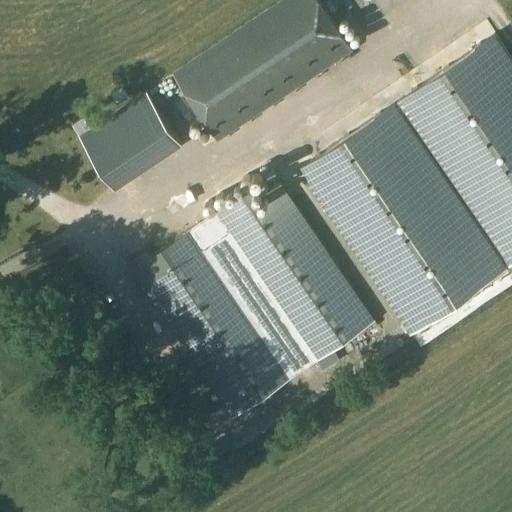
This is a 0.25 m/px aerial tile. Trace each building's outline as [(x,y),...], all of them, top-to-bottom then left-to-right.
[(279,0),(172,72),(219,138),(353,49),(319,0),(279,0)] [(511,260),(511,57),(494,32),(296,167),(408,331),(511,260)] [(79,133),(116,187),(182,143),(147,90),(79,133)] [(154,252),(131,268),(142,285),(231,416),(295,374),(313,361),(376,318),(286,188),(262,203),(251,186),(154,252)] [(84,511),(107,511),(102,501),(84,511)]
